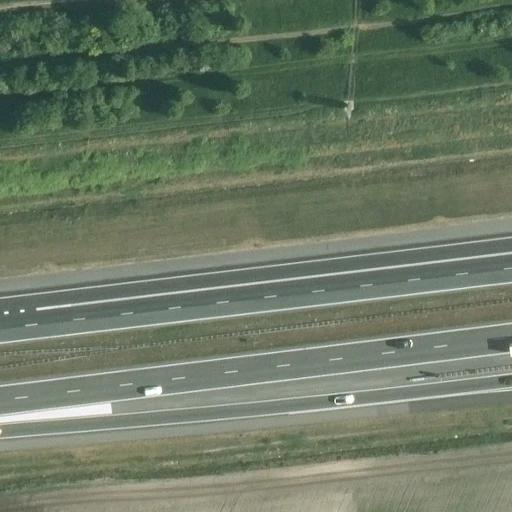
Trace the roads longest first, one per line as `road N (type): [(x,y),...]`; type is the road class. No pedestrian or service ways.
road 1 (motorway): [(0,400),(511,337)]
road 2 (track): [(0,99),(511,41)]
road 3 (motorway): [(0,427),(114,424),(511,381)]
road 4 (motorway): [(490,270),(0,328)]
